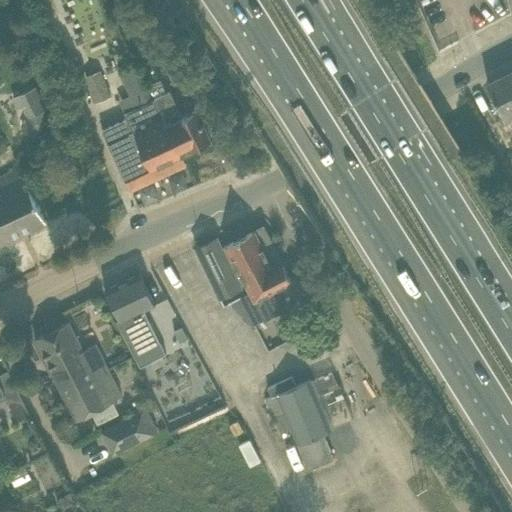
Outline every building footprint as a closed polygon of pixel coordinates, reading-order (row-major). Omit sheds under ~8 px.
[(127,118),(102,130),(122,171),(130,190),(186,164),(181,155),(182,154),(156,98),(152,100),(136,66),(120,73),(129,95),(118,100),(127,118)] [(101,70),(85,76),(96,103),(111,96),(101,70)] [(511,70),(487,83),(505,118),(511,114),(511,70)] [(32,86),(15,94),(21,106),(38,97),(32,86)] [(169,91),(156,98),(182,154),(211,141),(202,122),(200,123),(194,111),(181,117),(169,91)] [(38,203),(20,168),(0,178),(0,185),(4,194),(0,195),(0,243),(47,221),(38,203)] [(221,247),(241,286),(247,283),(253,296),(251,296),(255,304),(257,303),(258,304),(254,306),(261,320),(262,319),(283,309),(273,290),(274,289),(292,280),(264,225),(222,247),(221,247)] [(222,247),(217,236),(195,247),(204,265),(219,297),(241,286),(221,247),(222,247)] [(139,272),(105,288),(120,318),(117,320),(140,366),(155,358),(138,324),(149,319),(144,309),(156,304),(139,272)] [(34,338),(56,380),(87,364),(92,375),(107,367),(95,343),(83,349),(68,321),(34,338)] [(182,326),(174,330),(180,342),(188,337),(182,326)] [(92,375),(87,364),(56,380),(76,420),(110,403),(109,401),(121,395),(107,367),(92,375)] [(318,395),(310,379),(296,385),(292,376),(268,386),(271,395),(265,397),(281,433),(290,429),(308,470),(334,458),(323,433),(332,429),(322,406),(328,404),(323,393),(318,395)] [(18,394),(5,401),(16,422),(29,415),(18,394)] [(113,454),(158,429),(144,404),(131,410),(133,414),(100,430),(113,454)]
